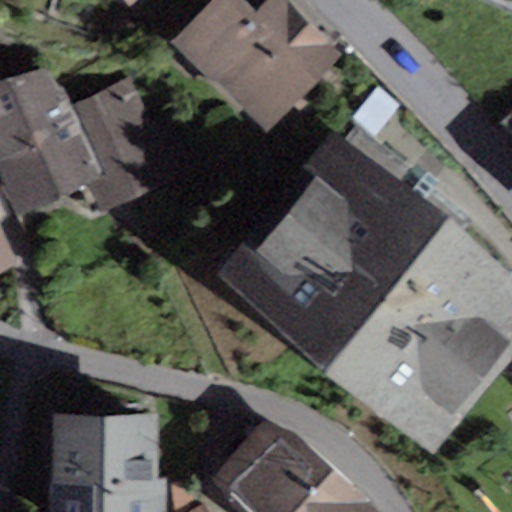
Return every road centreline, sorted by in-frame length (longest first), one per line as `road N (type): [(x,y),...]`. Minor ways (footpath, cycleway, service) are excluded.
road 1 (residential): [(0,335),(313,417),(412,511)]
road 2 (residential): [(330,0),(511,208)]
